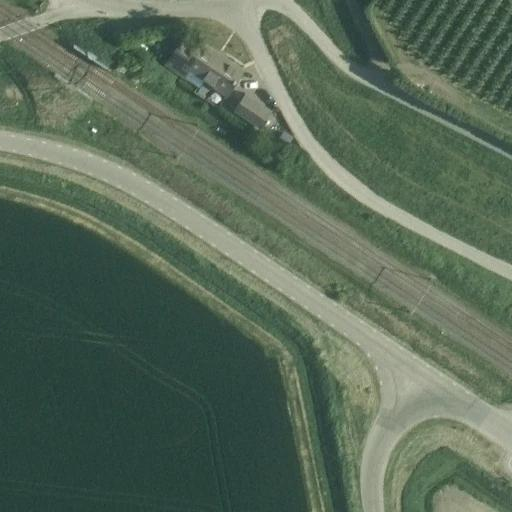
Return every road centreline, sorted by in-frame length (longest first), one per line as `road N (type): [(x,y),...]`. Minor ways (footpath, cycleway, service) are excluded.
road 1 (tertiary): [(415,377),(215,236),(107,171),(0,143)]
road 2 (unclassified): [(511,276),(372,205),(325,161),(271,78),(238,5)]
road 3 (unclassified): [(511,154),(358,72),(277,0)]
road 4 (unclassified): [(77,4),(238,5)]
road 5 (unclassified): [(374,511),(372,476),(384,427),(415,377)]
